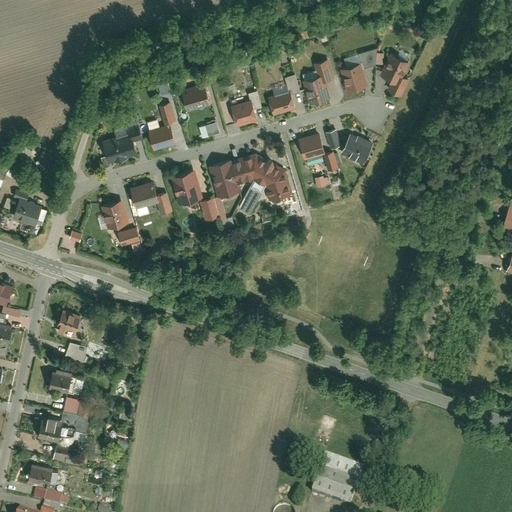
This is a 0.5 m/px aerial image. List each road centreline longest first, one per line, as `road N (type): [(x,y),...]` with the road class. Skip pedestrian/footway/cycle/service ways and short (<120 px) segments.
road 1 (tertiary): [(47,263),(511,424)]
road 2 (residential): [(72,186),(102,78),(122,45),(291,0)]
road 3 (residential): [(72,186),(360,103),(378,111)]
road 4 (residential): [(47,263),(0,475)]
